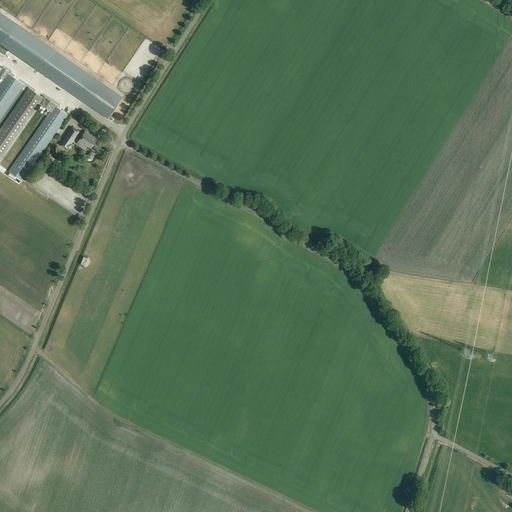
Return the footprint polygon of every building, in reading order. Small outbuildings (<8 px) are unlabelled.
[(0,44),(1,45),(2,43),(14,25),(15,24),(14,24),(8,20),(0,14),(0,44)] [(2,43),(1,45),(7,49),(16,55),(42,73),(52,80),(109,119),(112,115),(123,99),(57,53),(56,53),(15,24),(14,25),(2,43)] [(0,78),(3,80),(8,74),(9,73),(3,69),(2,70),(0,68),(0,78)] [(0,119),(24,85),(8,74),(3,80),(0,85),(0,119)] [(43,98),(39,95),(30,89),(0,131),(0,164),(44,101),(54,108),(9,172),(23,181),(68,115),(57,107),(58,106),(44,97),(43,98)] [(61,145),(69,150),(73,144),(72,143),(79,132),(79,131),(72,127),(61,145)] [(96,154),(101,147),(94,143),(97,139),(86,131),(78,143),(91,152),(92,151),(96,154)]
